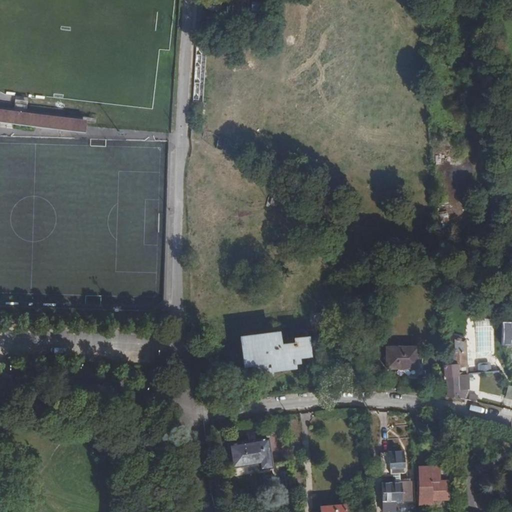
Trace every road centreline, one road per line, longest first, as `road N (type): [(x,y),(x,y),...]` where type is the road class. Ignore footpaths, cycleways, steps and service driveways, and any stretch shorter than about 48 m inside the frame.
road 1 (residential): [(186,0),(176,346),(188,410)]
road 2 (residential): [(511,426),(455,410),(355,399),(190,417)]
road 3 (residential): [(188,410),(89,379),(0,379)]
